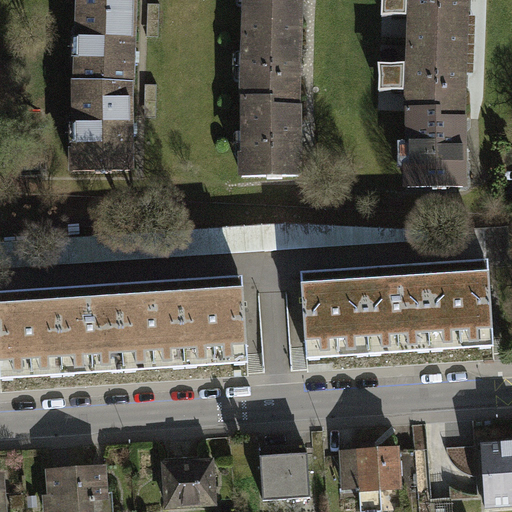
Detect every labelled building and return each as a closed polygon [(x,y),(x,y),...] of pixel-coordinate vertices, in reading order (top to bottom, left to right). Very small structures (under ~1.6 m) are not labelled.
[(142,0),(73,0),(73,81),(75,176),(144,174),(142,82),(142,0)] [(244,0),(242,99),(242,179),(308,178),(307,100),(309,0),(244,0)] [(471,113),(474,0),(411,0),(409,114),(410,195),(473,194),(471,113)] [(350,225),(197,230),(198,253),(350,248),(350,225)] [(300,279),(306,367),(504,354),(498,266),(300,279)] [(0,294),(0,383),(254,370),(250,282),(0,294)] [(511,440),(477,443),(481,508),(511,505),(511,440)] [(398,450),(342,455),(346,498),(401,493),(398,450)] [(259,464),(264,506),(312,500),(308,459),(259,464)] [(162,465),(164,511),(196,511),(218,511),(215,462),(162,465)] [(46,472),(49,511),(106,511),(103,467),(46,472)]
